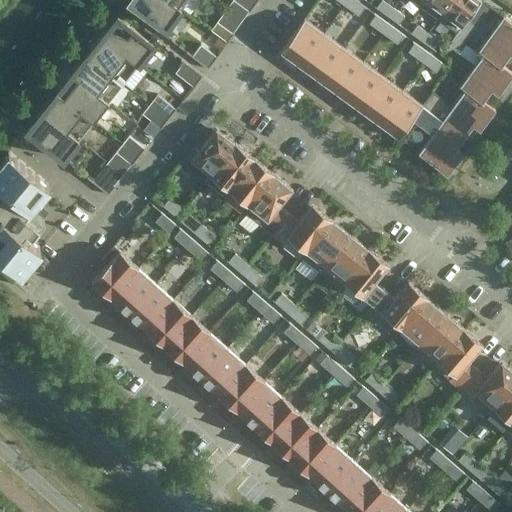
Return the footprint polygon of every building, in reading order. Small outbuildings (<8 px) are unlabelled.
[(180,7),(169,0),(127,0),(165,27),(180,7)] [(255,3),(251,0),(233,0),(249,11),(255,3)] [(358,15),(364,7),(355,0),(347,0),(344,5),(358,15)] [(387,15),(393,8),(382,0),(377,8),(387,15)] [(424,0),(421,6),(438,18),(451,0),(424,0)] [(451,0),(438,18),(456,32),(465,19),(479,0),(451,0)] [(404,16),(393,8),(387,15),(398,24),(404,16)] [(112,11),(96,30),(138,63),(153,44),(112,11)] [(383,33),(389,25),(375,15),(369,23),(383,33)] [(478,49),(482,52),(483,51),(507,68),(508,67),(511,61),(511,21),(502,15),(478,49)] [(299,65),(324,32),(304,17),(279,51),(299,65)] [(475,26),(465,19),(456,32),(456,33),(465,40),(475,26)] [(233,33),(217,21),(211,30),(227,42),(233,33)] [(403,35),(389,25),(383,33),(397,43),(403,35)] [(421,41),(427,33),(417,26),(411,33),(421,41)] [(138,63),(96,30),(81,49),(123,82),(138,63)] [(319,79),(343,46),(324,32),(299,65),(319,79)] [(438,41),(427,33),(421,41),(433,49),(438,41)] [(457,51),(465,40),(456,33),(447,44),(457,51)] [(422,61),(428,53),(414,43),(408,51),(422,61)] [(201,44),(192,55),(208,68),(216,56),(201,44)] [(338,94),(363,61),(343,46),(319,79),(338,94)] [(123,82),(81,49),(66,68),(108,101),(123,82)] [(459,84),(464,88),(465,87),(489,104),(490,103),(511,71),(511,70),(508,67),(507,68),(483,51),(482,52),(459,84)] [(436,71),(442,63),(428,53),(422,61),(436,71)] [(358,108),(382,75),(363,61),(338,94),(358,108)] [(177,74),(193,86),(203,74),(187,62),(177,74)] [(108,101),(66,68),(52,87),(93,119),(108,101)] [(378,122),(402,89),(382,75),(358,108),(378,122)] [(93,119),(52,87),(37,105),(78,138),(93,119)] [(432,90),(422,103),(470,139),(494,106),(490,103),(489,104),(465,87),(464,88),(452,105),(432,90)] [(412,118),(422,103),(402,89),(378,122),(398,137),(412,118)] [(157,94),(149,103),(168,118),(176,108),(157,94)] [(168,118),(149,103),(142,113),(160,128),(168,118)] [(470,139),(422,103),(412,118),(432,132),(418,152),(446,172),(470,139)] [(78,138),(37,105),(21,125),(62,158),(78,138)] [(197,140),(180,161),(205,180),(236,142),(216,127),(202,144),(197,140)] [(144,147),(129,135),(122,143),(138,155),(144,147)] [(236,142),(205,180),(224,195),(254,157),(236,142)] [(138,155),(122,143),(116,151),(131,164),(138,155)] [(0,253),(20,270),(39,246),(22,231),(25,227),(31,232),(45,215),(31,203),(48,182),(8,150),(0,159),(0,253)] [(243,210),(273,172),(254,157),(224,195),(219,202),(219,203),(222,200),(240,214),(243,210)] [(108,194),(115,185),(99,172),(92,181),(108,194)] [(273,172),(243,210),(272,233),(289,212),(279,205),(293,188),(273,172)] [(170,197),(163,205),(176,216),(183,208),(170,197)] [(301,256),(332,219),(312,203),(298,220),(289,212),(272,233),(283,242),(281,246),(299,260),(301,256)] [(188,212),(181,220),(194,232),(201,224),(188,212)] [(175,224),(162,213),(155,221),(168,232),(175,224)] [(332,219),(301,256),(320,271),(350,234),(332,219)] [(214,235),(201,224),(194,232),(207,243),(214,235)] [(194,240),(181,229),(173,237),(186,249),(194,240)] [(350,234),(320,271),(339,286),(369,249),(350,234)] [(206,251),(194,240),(186,249),(198,260),(206,251)] [(113,244),(101,259),(106,264),(92,280),(110,296),(137,265),(113,244)] [(369,249),(339,286),(340,287),(338,290),(356,304),(362,296),(372,303),(384,288),(375,281),(389,264),(369,249)] [(234,253),(228,260),(241,272),(247,264),(234,253)] [(230,271),(217,259),(210,268),(223,279),(230,271)] [(260,275),(247,264),(241,272),(254,283),(260,275)] [(128,312),(155,282),(137,265),(110,296),(128,312)] [(243,282),(230,271),(223,279),(236,290),(243,282)] [(394,296),(384,288),(372,303),(400,328),(427,296),(408,280),(394,296)] [(146,328),(173,298),(155,282),(128,312),(146,328)] [(247,299),(260,310),(267,302),(254,291),(247,299)] [(281,293),(274,300),(288,312),(294,304),(281,293)] [(427,296),(400,328),(417,342),(413,348),(414,349),(445,312),(427,296)] [(164,345),(191,314),(173,298),(146,328),(164,345)] [(280,314),(267,302),(260,310),(273,322),(280,314)] [(307,315),(294,304),(288,312),(300,323),(307,315)] [(445,312),(414,349),(432,364),(463,327),(445,312)] [(182,361),(209,330),(191,314),(164,345),(182,361)] [(283,331),(296,342),(303,334),(290,323),(283,331)] [(463,327),(432,364),(460,388),(478,368),(468,360),(482,344),(463,327)] [(200,377),(227,346),(209,330),(182,361),(200,377)] [(325,330),(318,338),(332,351),(339,343),(325,330)] [(317,345),(303,334),(296,342),(309,353),(317,345)] [(355,356),(339,343),(332,351),(348,364),(355,356)] [(218,393),(245,362),(227,346),(200,377),(218,393)] [(333,373),(340,365),(327,354),(320,362),(333,373)] [(487,376),(478,368),(460,388),(488,413),(511,385),(511,368),(501,359),(487,376)] [(236,409),(263,378),(245,362),(218,393),(236,409)] [(353,377),(340,365),(333,373),(346,385),(353,377)] [(372,371),(365,379),(378,390),(385,382),(372,371)] [(254,425),(281,395),(263,378),(236,409),(254,425)] [(398,393),(385,382),(378,390),(391,401),(398,393)] [(356,393),(369,404),(376,397),(363,385),(356,393)] [(511,385),(488,413),(507,428),(511,421),(511,385)] [(272,441),(299,411),(281,395),(254,425),(272,441)] [(389,408),(376,397),(369,404),(382,416),(389,408)] [(290,458),(317,427),(299,411),(272,441),(290,458)] [(393,425),(406,437),(413,429),(400,417),(393,425)] [(308,474),(335,443),(317,427),(290,458),(308,474)] [(426,440),(413,429),(406,437),(419,448),(426,440)] [(160,450),(147,440),(143,445),(155,455),(160,450)] [(326,490),(353,459),(335,443),(308,474),(326,490)] [(449,460),(437,449),(430,456),(442,468),(449,460)] [(471,470),(477,462),(464,451),(458,459),(471,470)] [(344,506),(371,475),(353,459),(326,490),(344,506)] [(462,471),(449,460),(442,468),(455,479),(462,471)] [(496,478),(477,462),(471,470),(489,486),(496,478)] [(350,511),(370,511),(389,491),(371,475),(344,506),(350,511)] [(508,489),(496,478),(489,486),(502,497),(508,489)] [(486,491),(473,480),(466,487),(479,499),(486,491)] [(403,511),(407,507),(389,491),(370,511),(403,511)] [(498,503),(486,491),(479,499),(491,511),(498,503)]
